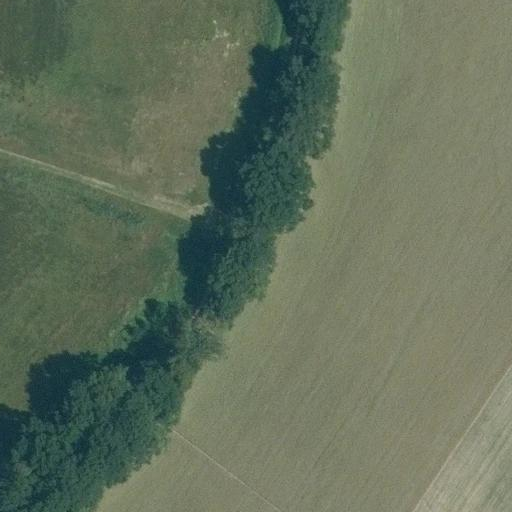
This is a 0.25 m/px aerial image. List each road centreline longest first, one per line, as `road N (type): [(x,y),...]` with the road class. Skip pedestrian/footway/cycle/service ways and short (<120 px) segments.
road 1 (track): [(233,237),(190,327),(124,412),(29,511)]
road 2 (track): [(303,0),(281,101),(233,237)]
